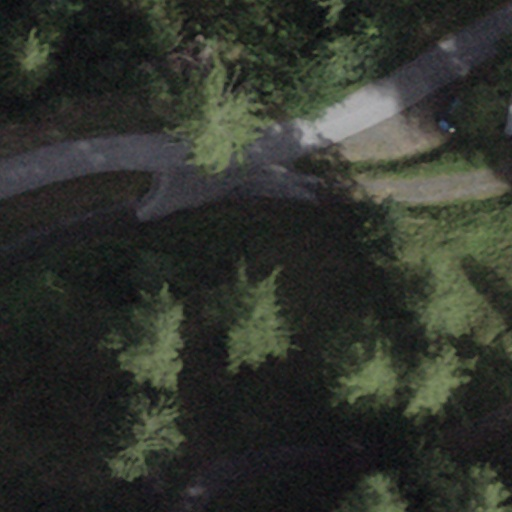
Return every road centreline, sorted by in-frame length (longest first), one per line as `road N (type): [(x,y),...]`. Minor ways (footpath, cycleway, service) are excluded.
road 1 (unclassified): [(511,34),(326,130),(216,152),(57,156),(0,174)]
road 2 (track): [(0,251),(216,152)]
